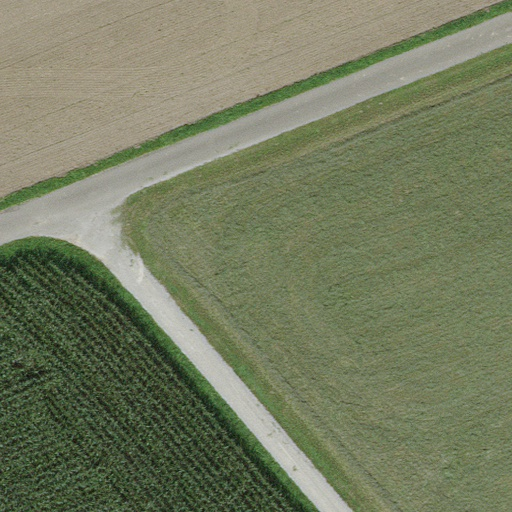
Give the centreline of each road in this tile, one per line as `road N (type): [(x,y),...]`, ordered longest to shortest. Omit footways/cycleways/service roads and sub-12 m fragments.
road 1 (track): [(511,28),(0,230)]
road 2 (track): [(337,511),(69,203)]
